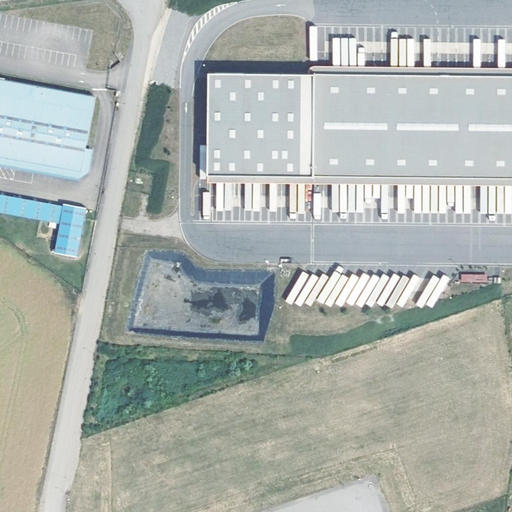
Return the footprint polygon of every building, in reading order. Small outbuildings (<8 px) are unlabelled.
[(308,70),(308,73),(315,73),(315,72),(511,74),(511,68),(315,65),(312,66),(310,67),(308,70)] [(209,72),(207,175),(511,178),(511,74),(315,72),(315,73),(308,73),(209,72)] [(0,158),(82,174),(87,146),(96,97),(0,79),(0,158)] [(97,148),(87,146),(82,174),(0,158),(0,161),(80,177),(92,173),(97,148)] [(511,178),(207,175),(207,182),(511,185),(511,178)] [(0,213),(62,225),(65,208),(0,195),(0,213)] [(65,208),(62,225),(56,255),(79,259),(88,210),(66,206),(65,208)] [(461,274),(461,282),(487,282),(487,275),(461,274)]
